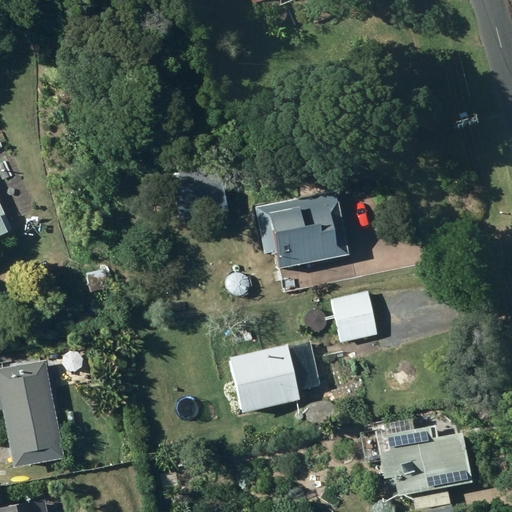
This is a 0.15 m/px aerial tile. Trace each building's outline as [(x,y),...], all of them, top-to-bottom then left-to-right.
[(0,164),(7,165),(12,159),(9,152),(2,150),(0,152),(0,164)] [(282,269),(352,254),(339,190),(258,206),(267,253),(279,251),(282,269)] [(0,236),(14,229),(0,198),(0,236)] [(369,291),(334,299),(343,342),(379,334),(369,291)] [(234,358),(247,413),(302,399),(300,390),(322,385),(312,341),(291,346),(290,345),(234,358)] [(67,458),(47,360),(0,369),(0,410),(6,409),(18,468),(67,458)] [(414,424),(377,431),(386,479),(397,477),(401,496),(415,493),(418,510),(453,503),(450,487),(475,483),(466,432),(439,437),(437,426),(415,430),(414,424)] [(49,511),(47,499),(0,507),(0,511),(49,511)]
